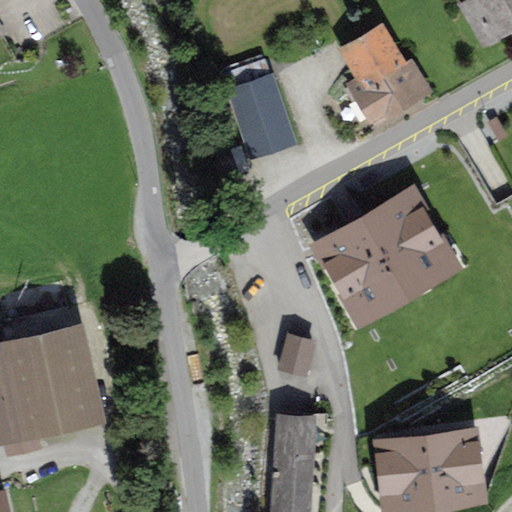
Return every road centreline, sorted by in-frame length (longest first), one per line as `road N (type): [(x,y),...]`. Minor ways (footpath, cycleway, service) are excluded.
road 1 (unclassified): [(158,260),(227,235),(511,71)]
road 2 (unclassified): [(158,260),(136,126),(78,0)]
road 3 (unclassified): [(194,511),(158,260)]
